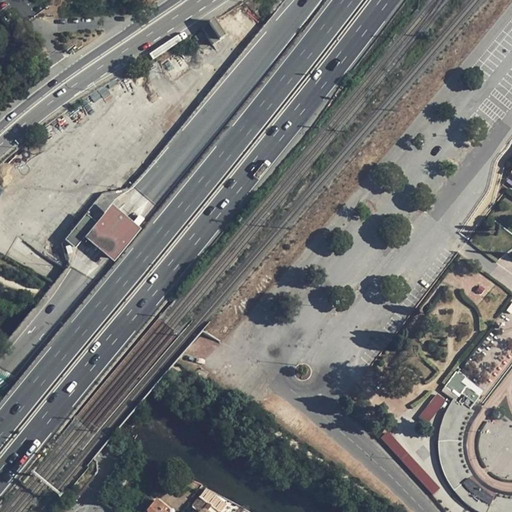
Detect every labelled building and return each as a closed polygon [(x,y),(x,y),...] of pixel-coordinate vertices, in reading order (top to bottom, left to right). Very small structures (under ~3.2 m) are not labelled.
[(262,26),(241,7),(233,17),(255,35),(262,26)] [(225,38),(214,21),(202,28),(214,46),(225,38)] [(105,252),(114,260),(140,228),(131,220),(111,205),(86,236),(105,252)] [(65,241),(72,246),(92,221),(86,216),(65,241)] [(95,224),(92,221),(72,246),(74,249),(95,224)] [(36,285),(5,259),(0,265),(0,268),(30,293),(36,285)] [(459,370),(453,378),(478,397),(484,390),(459,370)] [(470,410),(478,397),(453,378),(444,388),(456,398),(460,394),(463,397),(458,404),(454,400),(451,403),(446,413),(441,423),(438,437),(438,450),(440,468),(446,482),(455,496),(467,507),(474,511),(511,511),(511,498),(505,498),(489,493),(477,484),(468,472),(464,464),(462,454),(462,442),(464,433),(468,421),(474,414),(470,410)] [(430,425),(445,399),(435,393),(419,418),(430,425)] [(387,431),(380,438),(432,494),(439,487),(387,431)] [(200,511),(206,505),(197,497),(190,506),(197,511),(200,511)] [(163,511),(161,510),(164,507),(155,500),(145,511),(163,511)]
